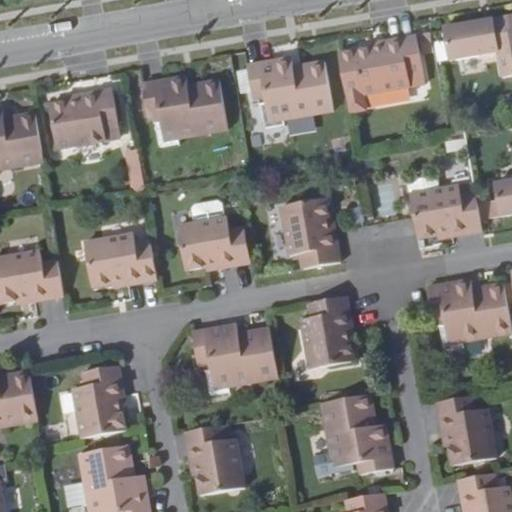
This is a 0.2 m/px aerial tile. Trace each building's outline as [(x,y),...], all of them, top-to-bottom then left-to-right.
[(482,32),(481,24),(443,30),(449,62),(499,53),(503,79),(511,77),(511,17),(493,21),(495,29),(482,32)] [(493,21),(481,24),(482,32),(495,29),(493,21)] [(380,52),(379,48),(357,52),(364,97),(414,88),(411,77),(426,75),(420,37),(390,42),(391,50),(380,52)] [(378,45),(379,48),(380,52),(391,50),(390,42),(378,45)] [(298,75),(297,69),(295,59),(251,67),(257,101),(268,99),(269,104),(263,105),(268,129),(287,126),(287,121),(336,112),(328,63),(311,65),(308,74),(298,75)] [(311,65),(297,69),(298,75),(308,74),(311,65)] [(191,94),(189,86),(188,77),(143,85),(150,119),(161,117),(162,123),(157,124),(161,147),(180,144),(180,139),(229,131),(221,81),(203,83),(201,92),(191,94)] [(203,83),(189,86),(191,94),(201,92),(203,83)] [(75,106),(74,102),(51,107),(59,151),(108,142),(106,131),(121,129),(114,91),(84,96),(86,104),(75,106)] [(73,98),(74,102),(75,106),(86,104),(84,96),(73,98)] [(0,172),(45,164),(37,115),(20,117),(18,126),(7,128),(6,121),(4,111),(0,111),(0,172)] [(20,117),(6,121),(7,128),(18,126),(20,117)] [(511,182),(495,186),(501,217),(511,214),(511,182)] [(411,195),(415,220),(419,240),(442,236),(441,232),(453,229),(455,237),(483,232),(477,194),(464,197),(461,187),(411,195)] [(392,214),(391,188),(374,188),(374,215),(392,214)] [(301,256),(304,271),(342,264),(336,234),(329,236),(327,225),(331,224),(327,200),(282,208),(291,257),(301,256)] [(221,269),(237,266),(231,231),(228,218),(179,227),(187,271),(209,267),(208,263),(219,261),(221,269)] [(329,236),(336,234),(334,223),(331,224),(327,225),(329,236)] [(237,266),(252,264),(245,228),(231,231),(237,266)] [(441,232),(442,236),(442,240),(455,237),(453,229),(441,232)] [(128,286),(159,281),(152,243),(137,246),(135,236),(86,244),(94,288),(114,284),(114,280),(126,278),(128,286)] [(35,303),(65,298),(59,263),(44,265),(42,252),(0,259),(0,302),(0,305),(22,301),(21,297),(33,295),(35,303)] [(208,263),(209,267),(210,271),(221,269),(219,261),(208,263)] [(115,288),(128,286),(126,278),(114,280),(114,284),(115,288)] [(473,282),(428,289),(432,314),(433,323),(445,321),(446,327),(442,327),(446,351),(465,348),(464,344),(511,335),(511,325),(505,285),(490,287),(487,295),(476,297),(475,290),(473,282)] [(490,287),(475,290),(476,297),(487,295),(490,287)] [(23,305),(35,303),(33,295),(21,297),(22,301),(23,305)] [(345,329),(354,327),(348,299),(310,305),(313,319),(302,321),(311,371),(355,363),(351,339),(347,340),(345,329)] [(280,379),(271,328),(254,332),(251,339),(241,342),(240,334),(238,325),(193,334),(199,368),(210,365),(211,370),(206,371),(211,396),(231,392),(231,388),(280,379)] [(356,339),(354,327),(345,329),(347,340),(351,339),(356,339)] [(251,339),(254,332),(240,334),(241,342),(251,339)] [(82,440),(127,432),(123,409),(118,409),(116,399),(125,398),(119,367),(86,373),(89,389),(74,392),(82,440)] [(0,429),(40,423),(31,372),(14,376),(12,383),(0,385),(0,382),(0,429)] [(12,383),(14,376),(0,378),(0,382),(0,385),(12,383)] [(375,413),(371,395),(322,404),(331,454),(326,455),(330,474),(354,470),(354,466),(359,465),(361,477),(394,470),(386,425),(377,427),(370,428),(368,417),(375,413)] [(474,397),(438,403),(444,435),(452,433),(454,445),(449,445),(453,469),(497,460),(488,410),(477,412),(474,397)] [(118,409),(123,409),(127,408),(125,398),(116,399),(118,409)] [(377,427),(375,413),(368,417),(370,428),(377,427)] [(222,428),(186,434),(191,465),(199,464),(201,474),(197,475),(201,498),(246,489),(237,440),(224,442),(222,428)] [(452,433),(444,435),(445,446),(449,445),(454,445),(452,433)] [(126,469),(133,465),(130,447),(80,456),(89,506),(85,507),(85,511),(150,511),(144,477),(136,478),(129,480),(126,469)] [(199,464),(191,465),(193,475),(197,475),(201,474),(199,464)] [(136,478),(133,465),(126,469),(129,480),(136,478)] [(494,475),(460,481),(464,511),(511,511),(511,496),(511,488),(497,490),(494,475)] [(388,511),(385,494),(348,501),(349,511),(388,511)]
